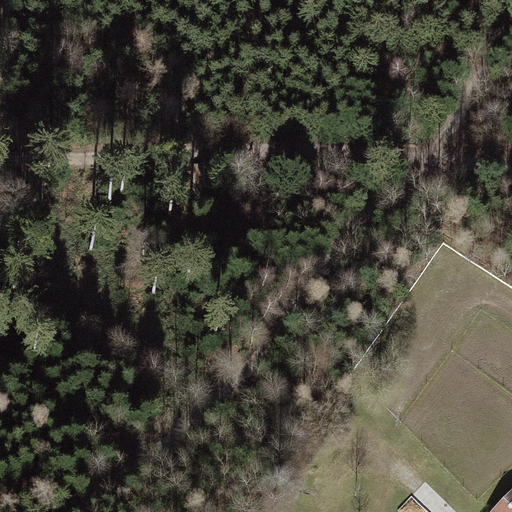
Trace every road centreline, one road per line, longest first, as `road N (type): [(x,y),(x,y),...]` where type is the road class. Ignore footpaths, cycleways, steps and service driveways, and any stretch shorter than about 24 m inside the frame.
road 1 (track): [(77,511),(221,403),(429,154),(511,34)]
road 2 (track): [(0,163),(392,150),(511,172)]
